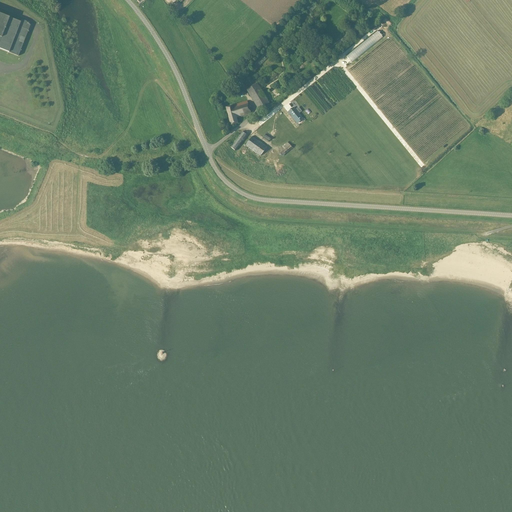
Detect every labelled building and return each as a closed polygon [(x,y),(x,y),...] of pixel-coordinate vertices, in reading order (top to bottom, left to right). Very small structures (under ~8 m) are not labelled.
[(0,49),(8,53),(9,53),(18,56),(30,25),(26,22),(21,20),(20,22),(9,18),(0,14),(0,49)] [(257,84),(274,74),(272,70),(255,81),(257,84)] [(257,84),(246,90),(258,110),(269,103),(257,84)] [(235,105),(226,108),(231,125),(238,124),(236,118),(251,114),(247,102),(243,103),(236,105),(236,103),(235,104),(235,105)] [(294,108),(288,112),(296,122),(302,118),(294,108)] [(231,148),(235,151),(247,135),(242,132),(231,148)] [(260,156),(267,147),(252,136),(246,146),(260,156)] [(285,155),(293,148),(287,142),(282,146),(285,149),(282,151),(285,155)]
